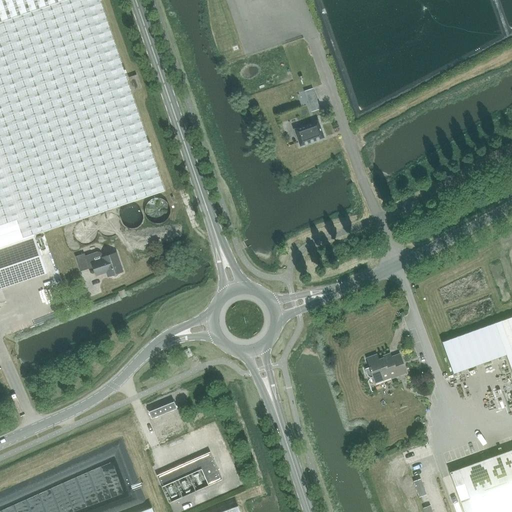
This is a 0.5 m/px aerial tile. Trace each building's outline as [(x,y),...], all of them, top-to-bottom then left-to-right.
[(100,0),(0,0),(0,246),(164,191),(100,0)] [(136,75),(129,77),(133,89),(140,87),(136,75)] [(318,121),(294,129),(300,146),(324,138),(318,121)] [(34,235),(0,246),(0,289),(47,273),(34,235)] [(84,254),(75,257),(80,271),(89,268),(93,267),(96,275),(106,272),(108,277),(111,276),(113,277),(115,277),(117,276),(118,275),(119,273),(122,272),(116,253),(102,257),(101,255),(100,254),(99,253),(97,253),(85,257),(84,254)] [(511,372),(511,316),(442,342),(453,374),(506,355),(511,372)] [(376,355),(367,358),(370,366),(369,367),(364,369),(366,372),(367,374),(368,376),(370,377),(373,377),(375,383),(391,377),(391,378),(406,372),(399,354),(399,355),(391,358),(390,354),(381,357),(382,358),(378,360),(376,355)] [(456,451),(461,449),(457,442),(446,447),(447,450),(440,453),(446,466),(460,460),(456,451)] [(511,511),(511,449),(449,472),(463,511),(511,511)] [(161,486),(201,469),(208,485),(222,479),(210,452),(179,465),(173,468),(156,476),(161,486)]
